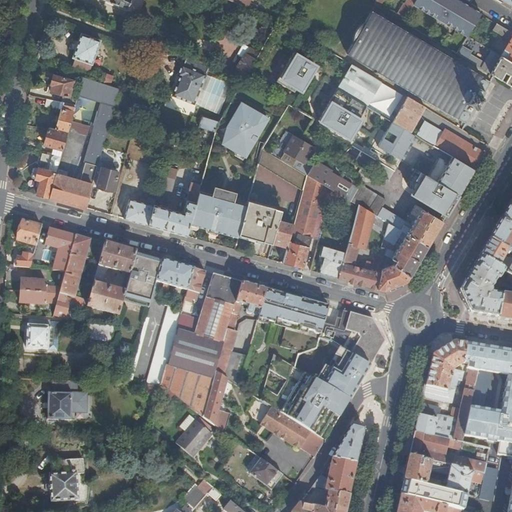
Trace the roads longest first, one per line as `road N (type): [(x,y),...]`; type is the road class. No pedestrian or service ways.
road 1 (residential): [(396,309),(0,202)]
road 2 (residential): [(0,177),(35,0)]
road 3 (residential): [(283,511),(359,397),(392,387)]
road 4 (secondary): [(436,279),(511,151)]
